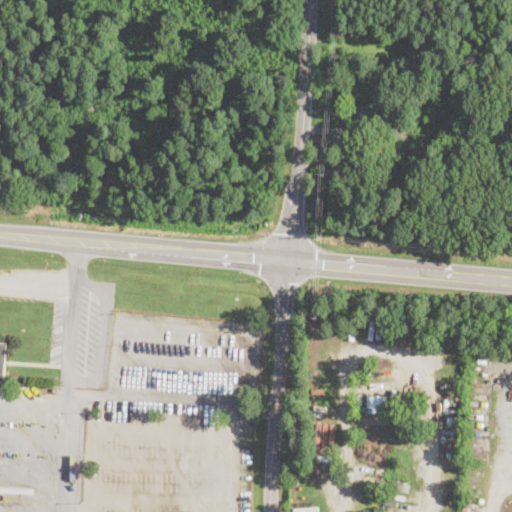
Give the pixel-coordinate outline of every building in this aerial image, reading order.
[(390,36),(390,56),(364,55),(365,35),(390,36)] [(382,106),(391,107),(391,109),(395,110),(394,115),(390,115),(390,122),(382,122),(382,124),(372,124),(372,129),(361,129),(361,121),(357,121),(358,106),(362,106),(362,103),(382,105),(382,106)] [(443,112),(442,120),(433,119),(434,111),(443,112)] [(383,400),(383,408),(370,407),(371,399),(383,400)] [(311,417),(311,424),(300,424),(300,416),(311,417)] [(460,417),(460,425),(447,424),(448,417),(460,417)] [(307,460),(307,467),(296,466),(296,459),(307,460)] [(405,481),(404,489),(392,488),(392,480),(405,481)] [(406,496),(405,501),(387,498),(387,493),(406,496)] [(396,501),(395,508),(385,506),(387,499),(396,501)]
